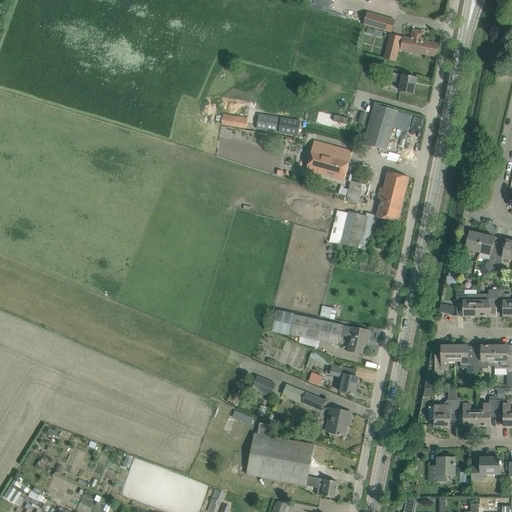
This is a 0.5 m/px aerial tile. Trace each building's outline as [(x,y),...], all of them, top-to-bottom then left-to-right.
[(392,33),(395,21),(368,13),(364,24),(392,33)] [(436,57),(439,44),(422,41),(424,33),(413,31),(412,39),(391,35),(385,59),(396,61),(399,49),(436,57)] [(414,94),(417,78),(395,74),(393,81),(402,83),(400,91),(414,94)] [(374,104),(364,143),(388,150),(398,111),(374,104)] [(362,112),(359,123),(364,125),(367,113),(362,112)] [(245,128),(247,118),(223,114),(221,125),(245,128)] [(259,114),(257,130),(277,133),(280,117),(259,114)] [(335,115),(333,121),(347,124),(348,119),(335,115)] [(300,121),(281,118),(279,134),(297,137),(300,121)] [(344,181),(352,151),(316,141),(308,171),(344,181)] [(398,222),(409,178),(389,172),(384,189),(382,188),(379,199),(382,200),(377,217),(398,222)] [(351,181),(347,197),(345,197),(344,200),(358,203),(362,190),(361,190),(362,184),(351,181)] [(361,212),(360,216),(349,213),(342,244),(366,249),(374,215),(361,212)] [(479,253),(483,235),(470,232),(468,244),(462,242),(458,258),(464,260),(466,251),(479,253)] [(492,277),(495,267),(498,251),(493,249),(496,238),(483,235),(479,253),(491,256),(489,263),(486,262),(483,277),(492,277)] [(511,260),(511,241),(507,240),(504,252),(498,251),(495,267),(501,269),(503,259),(511,260)] [(347,257),(346,263),(361,266),(362,260),(347,257)] [(477,317),(477,302),(477,295),(465,295),(465,290),(457,290),(457,304),(462,304),(462,308),(464,308),(464,317),(477,317)] [(497,304),(497,291),(489,291),(489,295),(477,295),(477,302),(477,317),(490,317),(490,304),(497,304)] [(511,316),(511,301),(511,302),(511,295),(505,295),(505,291),(497,291),(497,304),(504,304),(504,317),(511,316)] [(442,303),(440,311),(447,312),(449,304),(442,303)] [(368,339),(370,331),(353,327),(344,325),(277,311),(273,330),(340,345),(342,335),(351,337),(348,351),(363,354),(367,339),(368,339)] [(455,362),(455,346),(442,346),(442,358),(435,358),(435,372),(443,372),(443,369),(449,369),(449,362),(455,362)] [(475,373),(475,358),(468,358),(468,346),(455,346),(455,362),(462,362),(462,369),(468,369),(468,373),(475,373)] [(495,362),(495,346),(482,346),(482,358),(475,358),(475,373),(483,373),(483,369),(489,369),(489,362),(495,362)] [(511,373),(511,358),(508,358),(508,346),(495,346),(495,362),(495,369),(507,369),(507,373),(511,373)] [(313,350),(309,361),(324,367),(325,364),(328,365),(331,358),(313,350)] [(355,395),(359,378),(355,377),(357,370),(342,367),(342,366),(333,364),(331,375),(344,378),(341,392),(350,394),(350,395),(352,395),(353,395),(355,395)] [(323,377),(312,373),(309,382),(320,386),(323,377)] [(272,397),(277,384),(258,376),(252,389),(272,397)] [(326,400),(307,392),(285,382),(281,392),(303,402),(322,410),(326,400)] [(457,414),(457,400),(457,388),(449,388),(450,406),(435,406),(435,407),(430,407),(430,419),(435,419),(435,427),(450,427),(450,414),(457,414)] [(477,427),(477,412),(471,412),(471,405),(465,405),(465,400),(457,400),(457,414),(464,414),(464,427),(477,427)] [(497,414),(497,400),(490,400),(490,404),(484,404),(484,412),(477,412),(477,427),(490,427),(490,414),(497,414)] [(511,426),(511,411),(511,412),(511,404),(505,404),(505,400),(497,400),(497,414),(504,414),(504,427),(511,426)] [(261,405),(258,414),(264,416),(267,407),(261,405)] [(350,421),(352,413),(331,409),(330,416),(332,417),(329,432),(339,435),(341,436),(341,435),(345,436),(348,421),(350,421)] [(231,410),(224,429),(232,432),(238,413),(231,410)] [(260,423),(258,434),(272,437),(274,425),(260,423)] [(49,429),(47,434),(55,437),(57,432),(49,429)] [(308,477),(314,445),(272,437),(258,434),(255,434),(247,474),(306,486),(306,485),(318,488),(317,495),(335,499),(338,482),(326,480),(308,477)] [(90,441),(88,447),(95,450),(97,444),(90,441)] [(201,454),(199,459),(210,464),(212,458),(201,454)] [(455,475),(455,468),(455,458),(438,458),(438,467),(430,467),(430,477),(430,482),(440,482),(440,479),(447,478),(447,475),(455,475)] [(501,474),(501,465),(502,465),(502,462),(501,462),(501,458),(481,458),(481,467),(472,467),(472,480),(484,480),(484,474),(501,474)] [(41,459),(38,465),(44,468),(47,462),(41,459)] [(14,480),(11,483),(28,494),(31,491),(17,482),(14,480)] [(9,487),(3,497),(18,507),(23,499),(19,497),(21,494),(9,487)] [(215,489),(206,511),(216,511),(223,493),(215,489)] [(31,491),(28,497),(35,501),(38,495),(31,491)] [(96,502),(95,506),(103,510),(107,500),(101,498),(101,497),(99,502),(99,503),(96,502)] [(273,511),(285,511),(288,505),(277,501),(273,511)]
